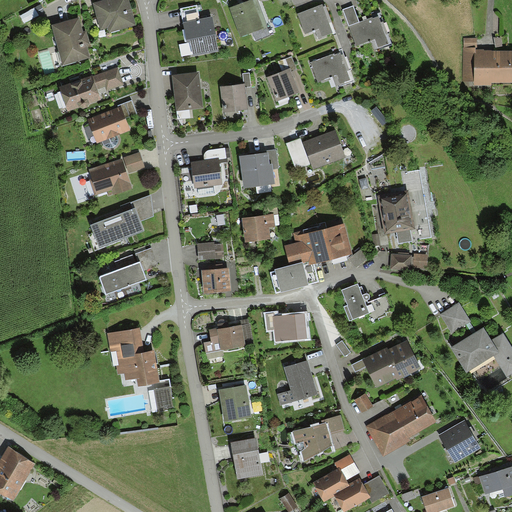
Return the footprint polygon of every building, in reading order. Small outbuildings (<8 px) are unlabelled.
[(129,0),(103,0),(93,3),(101,30),(108,28),(109,33),(136,25),(129,0)] [(253,0),(249,0),(230,7),(240,37),(253,32),(256,41),(270,35),(266,25),(267,25),(257,0),(253,0)] [(41,4),(20,15),(24,23),(45,12),(41,4)] [(322,4),(297,14),(305,34),(315,30),(319,40),(327,37),(327,35),(333,33),(329,23),(323,7),(322,4)] [(180,9),(183,22),(200,19),(197,5),(180,9)] [(326,6),(323,7),(329,23),(332,22),(326,6)] [(353,6),(343,10),(349,26),(359,22),(353,6)] [(359,22),(349,26),(356,46),(375,39),(378,48),(389,44),(385,34),(381,22),(379,16),(373,19),(372,17),(359,22)] [(63,65),(90,58),(87,47),(91,45),(87,30),(83,31),(79,17),(51,25),(63,65)] [(200,19),(183,22),(187,43),(190,42),(193,56),(218,51),(215,37),(217,37),(213,17),(200,19)] [(501,37),(494,37),(496,51),(504,51),(501,37)] [(477,38),(464,38),(464,48),(475,48),(477,48),(477,38)] [(464,48),(463,48),(462,81),(474,81),(474,53),(476,53),(475,49),(475,48),(464,48)] [(484,49),(475,49),(476,53),(474,53),(474,81),(474,85),(492,85),(492,83),(511,82),(511,50),(504,51),(496,51),(492,51),(492,50),(484,50),(484,49)] [(334,54),(311,62),(318,83),(324,80),(324,79),(337,75),(341,86),(354,81),(344,54),(341,55),(340,52),(334,54)] [(290,68),(291,72),(297,70),(292,56),(285,58),(289,69),(290,68)] [(92,75),(59,87),(68,111),(80,107),(83,109),(88,107),(89,104),(101,100),(97,89),(105,87),(107,91),(124,85),(118,67),(93,76),(92,75)] [(266,77),(276,102),(299,93),(291,72),(290,68),(289,69),(266,77)] [(176,111),(203,108),(199,72),(172,75),(176,111)] [(245,84),(246,87),(251,86),(249,73),(243,73),(244,84),(245,84)] [(223,113),(248,110),(246,87),(245,84),(244,84),(220,86),(223,113)] [(118,106),(118,107),(121,106),(126,119),(137,114),(132,100),(118,106)] [(118,107),(87,119),(97,144),(102,141),(117,136),(131,131),(126,119),(121,106),(118,107)] [(388,121),(376,107),(371,111),(383,126),(388,121)] [(303,142),(313,169),(346,158),(336,130),(303,142)] [(118,139),(117,136),(102,141),(104,145),(106,147),(110,148),(113,148),(116,145),(118,143),(118,139)] [(296,170),(310,164),(301,138),(286,143),(296,170)] [(204,157),(204,160),(219,158),(219,159),(227,158),(225,148),(210,150),(208,150),(207,151),(206,152),(205,152),(205,153),(204,154),(204,155),(204,157)] [(267,151),(267,152),(268,152),(270,164),(272,164),(273,169),(279,168),(276,149),(267,151)] [(140,152),(123,157),(129,173),(145,168),(140,152)] [(267,152),(239,156),(244,188),(275,184),(273,169),(272,164),(270,164),(268,152),(267,152)] [(87,174),(95,196),(112,190),(114,195),(133,189),(122,158),(89,169),(90,174),(87,174)] [(213,186),(222,185),(219,163),(219,159),(219,158),(204,160),(191,162),(195,188),(197,188),(213,186)] [(366,178),(359,179),(362,189),(369,188),(366,178)] [(214,193),(213,186),(197,188),(198,195),(214,193)] [(410,230),(416,229),(409,190),(378,195),(385,234),(397,232),(410,230)] [(131,202),(133,208),(135,207),(141,222),(153,216),(151,195),(131,202)] [(131,202),(120,206),(122,212),(133,208),(131,202)] [(122,212),(90,225),(99,248),(144,231),(141,222),(135,207),(133,208),(122,212)] [(224,214),(216,215),(218,226),(226,225),(224,214)] [(242,218),(245,242),(271,239),(269,227),(275,226),(274,215),(274,214),(242,218)] [(303,230),(293,233),(295,243),(284,246),(289,265),(303,262),(303,263),(309,262),(310,265),(314,264),(353,254),(345,224),(304,234),(303,230)] [(412,241),(410,230),(397,232),(399,244),(412,241)] [(379,233),(372,234),(374,246),(380,245),(379,233)] [(215,242),(197,244),(199,260),(215,258),(215,259),(222,258),(222,257),(224,257),(223,244),(215,244),(215,242)] [(134,254),(137,263),(140,261),(144,271),(158,266),(152,248),(134,254)] [(348,260),(356,269),(368,259),(360,249),(348,260)] [(414,257),(412,257),(411,265),(414,265),(413,268),(427,269),(428,255),(414,253),(414,257)] [(134,254),(114,261),(117,270),(137,263),(134,254)] [(398,254),(391,254),(390,269),(411,271),(411,265),(412,257),(412,255),(409,255),(398,254)] [(99,276),(106,294),(147,280),(144,271),(140,261),(137,263),(117,270),(99,276)] [(289,265),(275,269),(275,271),(270,272),(276,293),(281,292),(281,293),(309,286),(309,285),(319,282),(314,264),(310,265),(309,262),(303,263),(303,262),(289,265)] [(203,293),(231,291),(229,268),(201,270),(203,293)] [(344,307),(349,321),(367,314),(370,313),(366,303),(368,302),(367,300),(368,300),(369,299),(370,298),(370,297),(369,295),(369,294),(368,294),(367,294),(365,294),(362,287),(359,288),(358,284),(342,290),(347,305),(344,307)] [(367,314),(371,324),(379,321),(379,319),(387,315),(386,313),(393,310),(387,295),(368,302),(366,303),(370,313),(367,314)] [(459,302),(440,314),(452,333),(471,321),(459,302)] [(268,331),(274,330),(273,316),(275,316),(274,312),(266,313),(268,331)] [(276,342),(308,339),(305,313),(275,316),(273,316),(274,330),(276,342)] [(218,328),(218,329),(242,325),(251,323),(250,318),(217,324),(218,328)] [(251,323),(242,325),(246,346),(255,344),(251,323)] [(246,346),(242,325),(218,329),(218,328),(209,329),(211,341),(204,342),(207,360),(225,356),(223,350),(246,346)] [(491,340),(484,327),(451,347),(467,373),(494,356),(507,377),(511,373),(511,346),(503,333),(491,340)] [(140,328),(107,333),(112,366),(116,365),(117,375),(125,373),(126,381),(137,379),(138,386),(160,383),(155,351),(144,353),(140,328)] [(412,372),(412,373),(421,368),(407,340),(390,349),(404,376),(412,372)] [(345,356),(351,352),(342,341),(337,345),(345,356)] [(389,347),(363,360),(366,367),(377,387),(396,378),(397,380),(404,377),(404,376),(390,349),(389,347)] [(281,405),(318,394),(308,360),(284,367),(291,390),(277,394),(281,405)] [(355,372),(366,367),(363,360),(352,365),(355,372)] [(224,422),(251,418),(247,385),(219,389),(224,422)] [(158,411),(174,409),(170,386),(155,389),(158,411)] [(362,413),(373,407),(366,393),(354,399),(362,413)] [(409,438),(437,422),(422,395),(366,426),(383,457),(411,441),(409,438)] [(321,420),(322,423),(326,423),(329,434),(345,429),(341,415),(321,420)] [(439,435),(455,463),(481,448),(464,420),(439,435)] [(322,423),(293,431),(299,452),(300,452),(303,462),(332,446),(329,434),(326,423),(322,423)] [(237,479),(263,475),(257,438),(231,442),(237,479)] [(36,464),(8,447),(0,460),(0,492),(13,501),(36,464)] [(334,463),(337,468),(340,467),(341,470),(355,462),(350,454),(334,463)] [(360,472),(355,462),(341,470),(346,480),(360,472)] [(505,497),(511,495),(511,466),(480,476),(482,483),(486,495),(503,489),(505,497)] [(350,486),(349,484),(346,480),(341,470),(340,467),(337,468),(313,482),(324,502),(335,496),(334,494),(350,486)] [(380,475),(363,484),(371,498),(369,498),(372,503),(390,493),(380,475)] [(456,483),(453,477),(447,479),(450,485),(456,483)] [(344,511),(369,498),(371,498),(363,484),(360,478),(349,484),(350,486),(334,494),(335,496),(343,511),(344,511)] [(426,511),(436,511),(455,506),(449,488),(422,497),(426,511)] [(288,511),(298,505),(289,491),(280,496),(288,511)]
